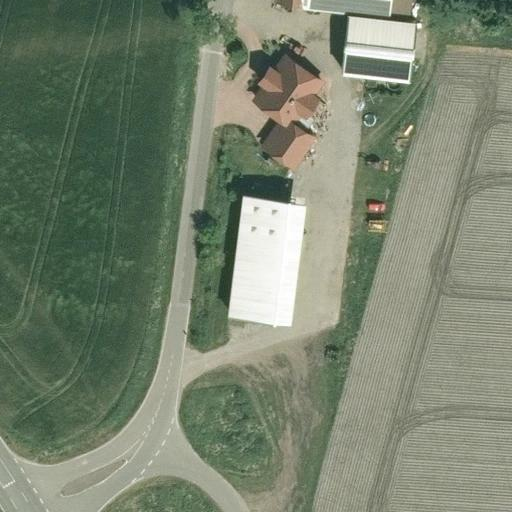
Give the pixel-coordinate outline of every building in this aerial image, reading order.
[(393,0),(313,0),(312,8),(391,17),(393,0)] [(396,0),(396,8),(414,9),(415,0),(396,0)] [(350,18),(343,76),(410,83),(416,25),(350,18)] [(292,129),(324,85),(285,58),(254,102),(292,129)] [(281,124),(262,150),(290,170),(309,144),(281,124)] [(310,207),(246,199),(230,319),(294,328),(310,207)]
